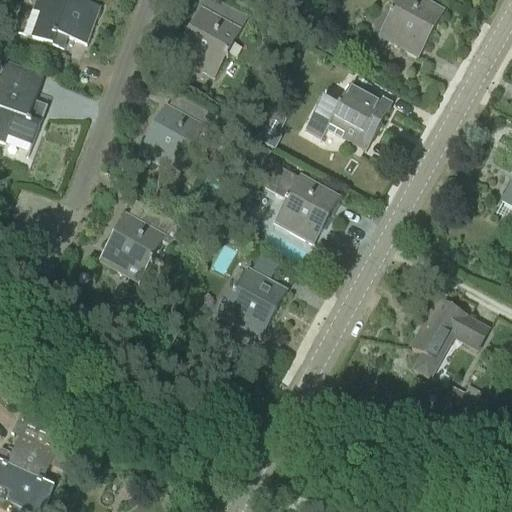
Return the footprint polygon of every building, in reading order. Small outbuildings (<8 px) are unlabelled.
[(36,0),(23,38),(50,48),(58,51),(62,39),(87,48),(100,10),(79,3),(79,2),(72,0),(36,0)] [(263,0),(250,0),(245,10),(259,17),(267,2),(263,0)] [(444,15),(427,5),(417,0),(400,0),(378,40),(418,62),(444,15)] [(198,17),(184,41),(179,50),(181,50),(176,59),(175,58),(174,59),(191,69),(214,82),(228,56),(237,62),(243,51),(234,45),(240,34),(198,11),(196,15),(198,17)] [(331,46),(323,42),(318,52),(326,56),(331,46)] [(0,146),(28,157),(26,161),(27,162),(42,122),(44,116),(32,112),(39,94),(17,86),(23,72),(7,66),(0,84),(0,146)] [(368,86),(359,81),(357,85),(355,87),(364,93),(368,86)] [(392,109),(374,99),(364,93),(355,87),(352,85),(337,112),(322,104),(304,135),(321,144),(327,134),(365,156),(392,109)] [(165,109),(154,128),(138,156),(178,179),(201,138),(223,150),(233,131),(188,106),(181,118),(165,109)] [(245,174),(257,181),(271,156),(258,149),(245,174)] [(299,180),(298,182),(277,171),(265,194),(285,205),(273,227),(313,249),(339,202),(299,180)] [(511,172),(506,183),(511,186),(501,206),(511,212),(511,172)] [(154,229),(160,219),(137,205),(131,215),(154,229)] [(125,218),(109,246),(104,255),(105,256),(100,264),(99,263),(98,265),(116,275),(138,287),(164,240),(125,218)] [(173,229),(164,246),(175,252),(184,235),(173,229)] [(252,271),(274,283),(281,270),(259,259),(252,271)] [(247,273),(221,320),(261,343),(262,341),(260,341),(265,332),(266,333),(287,296),(247,273)] [(464,320),(437,305),(411,352),(423,359),(414,375),(431,384),(453,343),(476,356),(488,335),(464,321),(464,320)] [(464,398),(457,411),(470,419),(482,397),(468,390),(464,398)] [(0,491),(9,495),(5,503),(26,511),(44,511),(54,491),(43,485),(51,467),(74,478),(85,457),(25,406),(16,426),(48,441),(43,452),(13,438),(8,449),(14,452),(9,463),(0,459),(0,491)]
